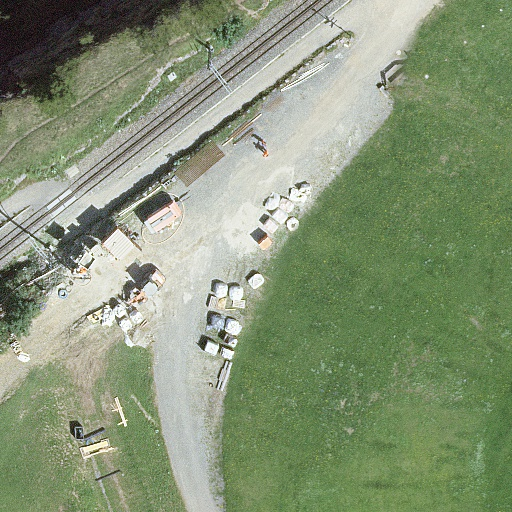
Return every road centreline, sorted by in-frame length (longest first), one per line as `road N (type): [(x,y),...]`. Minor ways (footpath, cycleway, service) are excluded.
road 1 (track): [(413,0),(172,267)]
road 2 (track): [(172,267),(170,390),(182,455),(205,511)]
road 3 (track): [(172,267),(62,319),(0,384)]
